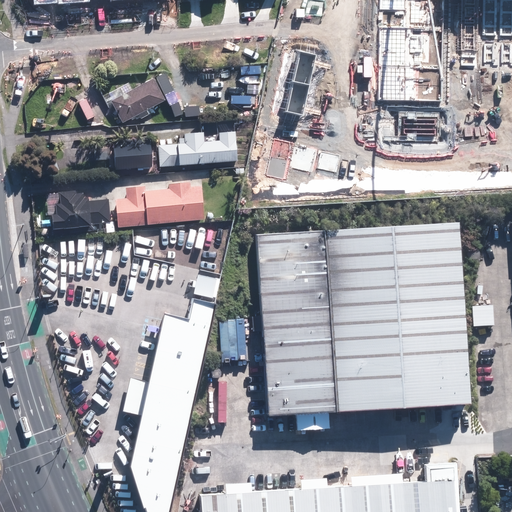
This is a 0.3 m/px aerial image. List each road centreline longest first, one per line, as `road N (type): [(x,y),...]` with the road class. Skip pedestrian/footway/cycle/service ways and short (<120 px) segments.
road 1 (residential): [(0,49),(276,26)]
road 2 (primary): [(0,271),(64,485)]
